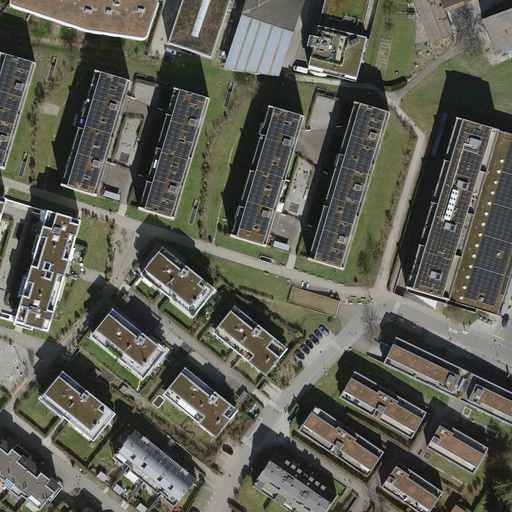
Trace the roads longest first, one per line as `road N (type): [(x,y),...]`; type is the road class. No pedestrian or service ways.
road 1 (residential): [(511,359),(394,307),(370,307),(263,421)]
road 2 (residential): [(263,421),(391,511)]
road 3 (residential): [(120,511),(1,416)]
